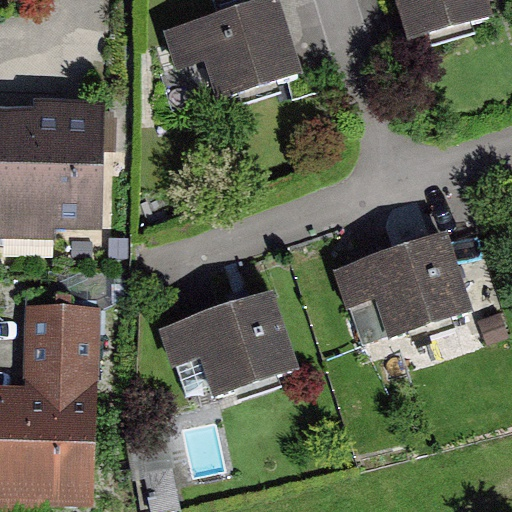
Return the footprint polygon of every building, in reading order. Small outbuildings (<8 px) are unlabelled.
[(391,0),(409,54),(495,26),(486,0),(391,0)] [(206,70),(218,112),(303,86),(279,7),(166,41),(178,78),(206,70)] [(106,122),(0,119),(0,245),(55,246),(55,237),(103,238),(106,122)] [(377,309),(390,350),(474,323),(448,243),(336,280),(348,318),(377,309)] [(200,367),(215,410),(302,379),(275,301),(162,340),(175,376),(200,367)] [(0,395),(0,511),(95,511),(100,315),(26,313),(24,396),(0,395)]
